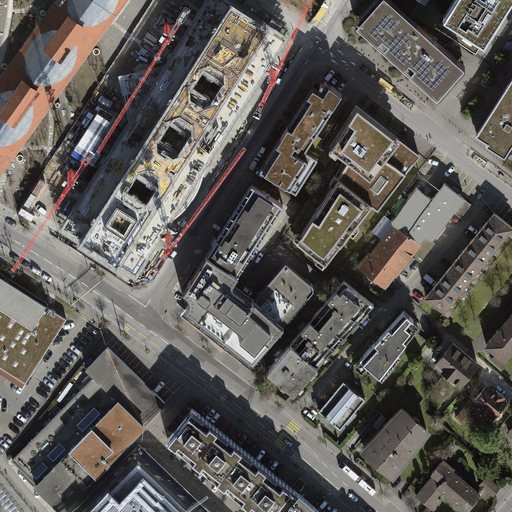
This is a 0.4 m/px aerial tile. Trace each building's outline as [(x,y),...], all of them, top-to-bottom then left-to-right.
[(68,0),(63,7),(62,6),(0,91),(0,157),(102,16),(113,0),(68,0)] [(278,34),(223,0),(201,0),(156,72),(124,79),(131,112),(59,226),(129,271),(278,34)] [(406,13),(392,0),(373,0),(355,20),(439,95),(464,66),(410,16),(406,13)] [(400,0),(409,9),(406,13),(410,16),(413,12),(435,27),(451,0),(400,0)] [(451,0),(435,27),(475,52),(508,0),(451,0)] [(511,77),(475,135),(498,150),(505,154),(511,143),(511,77)] [(341,92),(324,82),(323,83),(321,82),(319,85),(321,86),(319,90),(312,86),(260,168),(295,190),(316,157),(305,150),(341,92)] [(342,124),(328,145),(348,160),(336,176),(372,204),(377,208),(419,153),(408,145),(354,105),(342,124)] [(372,204),(336,176),(321,201),(296,242),(326,265),(372,204)] [(283,202),(251,182),(206,253),(238,273),(283,202)] [(383,239),(371,255),(394,272),(396,273),(420,241),(419,241),(424,234),(432,240),(464,198),(444,183),(432,199),(416,187),(391,221),(384,215),(372,231),(383,239)] [(471,204),(466,200),(457,211),(463,215),(471,204)] [(494,213),(471,240),(489,255),(511,227),(494,213)] [(467,283),(489,255),(471,240),(449,268),(467,283)] [(273,337),(286,323),(312,289),(311,283),(287,261),(256,297),(252,299),(230,283),(238,273),(206,253),(182,288),(189,295),(189,299),(189,303),(187,306),(247,355),(254,360),(260,353),(273,337)] [(384,285),(394,272),(371,255),(369,253),(359,266),(384,285)] [(348,261),(343,268),(349,272),(351,269),(351,262),(348,261)] [(444,311),(467,283),(449,268),(426,296),(444,311)] [(0,365),(25,382),(66,318),(0,276),(0,365)] [(317,311),(344,335),(370,302),(343,280),(328,298),(317,311)] [(254,360),(187,306),(181,313),(253,372),(265,357),(260,353),(254,360)] [(403,310),(361,358),(382,377),(403,353),(399,349),(406,340),(403,338),(410,330),(408,327),(414,320),(403,310)] [(290,342),(318,365),(322,360),(320,359),(324,354),(326,355),(344,335),(317,311),(301,329),(290,342)] [(504,359),(511,348),(511,317),(509,315),(486,344),(497,353),(504,359)] [(318,365),(290,342),(279,356),(266,371),(294,392),(298,387),(296,385),(300,381),(302,383),(310,374),(308,372),(312,367),(315,369),(318,365)] [(438,360),(446,366),(443,369),(460,383),(477,363),(452,343),(438,360)] [(93,374),(13,458),(59,506),(103,463),(164,402),(109,346),(85,370),(93,374)] [(504,359),(497,353),(492,359),(503,368),(508,361),(504,359)] [(0,365),(0,373),(22,387),(25,382),(0,365)] [(332,421),(340,427),(365,398),(342,381),(318,409),(325,415),(324,418),(327,420),(330,423),(332,421)] [(494,417),(497,415),(498,412),(498,409),(507,398),(496,389),(494,392),(486,385),(474,399),(487,412),(488,414),(491,417),(494,417)] [(173,431),(191,410),(184,404),(166,425),(173,431)] [(305,511),(311,506),(305,501),(193,407),(191,410),(173,431),(171,434),(167,438),(257,511),(305,511)] [(368,439),(361,448),(391,473),(420,439),(422,441),(428,434),(425,431),(426,429),(402,409),(374,443),(368,439)] [(511,423),(511,415),(510,414),(500,425),(506,430),(511,423)] [(434,475),(416,496),(428,506),(442,489),(466,509),(480,493),(451,470),(453,467),(442,458),(431,472),(434,475)] [(186,511),(138,466),(92,511),(138,511),(139,511),(186,511)] [(325,511),(337,511),(319,495),(314,501),(325,511)]
